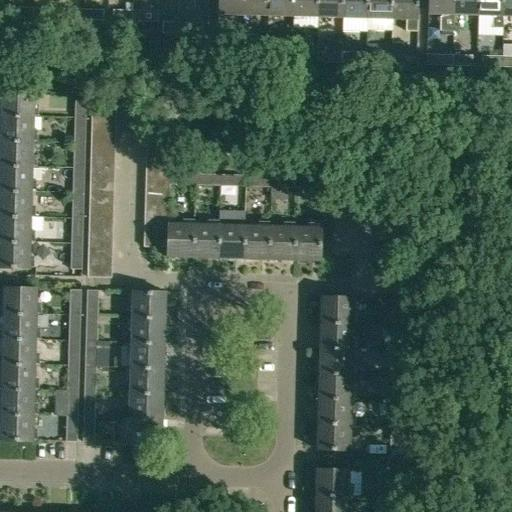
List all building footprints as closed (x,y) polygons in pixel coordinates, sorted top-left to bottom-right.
[(218,0),(218,13),(244,14),(244,0),(218,0)] [(268,0),(244,0),(244,14),(268,15),(268,0)] [(268,0),(268,15),(293,15),(293,0),(268,0)] [(318,0),(293,0),(293,15),(318,16),(318,0)] [(318,0),(318,16),(342,17),(342,0),(318,0)] [(367,0),(342,0),(342,17),(367,18),(367,0)] [(392,0),(367,0),(367,18),(392,18),(392,0)] [(392,0),(392,18),(407,19),(407,29),(417,29),(417,0),(392,0)] [(453,31),(453,15),(453,0),(428,0),(428,14),(440,14),(439,31),(453,31)] [(478,0),(453,0),(453,15),(478,15),(478,0)] [(503,0),(478,0),(478,15),(493,16),(493,25),(503,26),(503,16),(503,0)] [(511,0),(503,0),(503,16),(511,16),(511,0)] [(14,6),(13,17),(33,17),(34,7),(14,6)] [(54,7),(34,7),(33,17),(53,18),(54,7)] [(83,19),(84,9),(64,8),(63,18),(83,19)] [(103,9),(84,9),(83,19),(103,19),(103,9)] [(113,10),(113,20),(133,20),(133,10),(113,10)] [(133,10),(133,20),(153,21),(153,11),(133,10)] [(183,23),(163,22),(162,33),(182,33),(183,23)] [(202,23),(183,23),(182,33),(202,34),(202,23)] [(243,38),(223,38),(222,50),(243,50),(243,38)] [(263,38),(243,38),(243,50),(263,50),(263,38)] [(273,39),(273,51),(292,51),(292,39),(273,39)] [(312,39),(292,39),(292,51),(312,51),(312,39)] [(391,64),(415,64),(416,54),(406,53),(407,42),(392,42),(392,53),(391,64)] [(341,62),(341,51),(322,51),(321,62),(341,62)] [(361,52),(341,51),(341,62),(361,63),(361,52)] [(392,53),(371,52),(371,63),(391,64),(392,53)] [(439,54),(427,54),(427,65),(436,65),(452,66),(452,54),(439,54)] [(473,55),(452,54),(452,66),(472,66),(473,55)] [(502,56),(482,55),(482,67),(502,67),(502,56)] [(511,56),(502,56),(502,67),(511,67),(511,56)] [(0,114),(34,115),(34,90),(0,88),(0,114)] [(85,117),(85,92),(75,91),(74,116),(85,117)] [(91,109),(91,122),(115,123),(115,110),(91,109)] [(0,139),(33,140),(34,115),(0,114),(0,139)] [(84,142),(85,117),(74,116),(73,142),(84,142)] [(114,135),(115,123),(91,122),(90,134),(114,135)] [(114,147),(114,135),(90,134),(90,146),(114,147)] [(146,138),(146,151),(170,152),(170,139),(146,138)] [(0,139),(0,164),(32,166),(33,140),(0,139)] [(83,167),(84,142),(73,142),(72,167),(83,167)] [(90,146),(90,158),(114,159),(114,147),(90,146)] [(146,151),(146,163),(170,164),(170,152),(146,151)] [(113,171),(114,159),(90,158),(89,170),(113,171)] [(169,175),(169,174),(170,164),(146,163),(145,175),(169,175)] [(0,190),(32,191),(32,166),(0,164),(0,190)] [(72,167),(72,192),(83,193),(83,167),(72,167)] [(89,182),(113,182),(113,171),(89,170),(89,182)] [(169,174),(169,175),(169,184),(194,185),(194,174),(169,174)] [(194,174),(194,185),(219,186),(219,175),(194,174)] [(145,175),(145,186),(169,187),(169,184),(169,175),(145,175)] [(236,175),(236,186),(245,186),(245,176),(236,175)] [(245,176),(245,186),(261,187),(262,176),(245,176)] [(270,187),(295,187),(296,177),(270,176),(270,187)] [(322,178),(296,177),(295,187),(322,188),(322,178)] [(113,194),(113,182),(89,182),(89,194),(113,194)] [(169,198),(169,187),(145,186),(145,198),(169,198)] [(0,190),(0,215),(31,217),(32,191),(0,190)] [(82,218),(83,193),(72,192),(71,218),(82,218)] [(112,206),(113,194),(89,194),(88,206),(112,206)] [(145,198),(144,211),(168,211),(169,198),(145,198)] [(112,218),(112,206),(88,206),(88,217),(112,218)] [(381,208),(380,220),(404,220),(405,208),(381,208)] [(168,222),(168,211),(144,211),(144,222),(168,222)] [(0,241),(30,242),(31,217),(0,215),(0,241)] [(88,229),(112,230),(112,218),(88,217),(88,229)] [(81,243),(82,218),(71,218),(70,243),(81,243)] [(380,220),(380,232),(404,233),(404,220),(380,220)] [(168,235),(168,222),(144,222),(144,234),(168,235)] [(167,257),(192,258),(193,223),(168,222),(168,235),(168,247),(167,257)] [(192,258),(217,259),(218,224),(193,223),(192,258)] [(242,259),(243,224),(218,224),(217,259),(242,259)] [(242,259),(268,260),(269,225),(243,224),(242,259)] [(268,260),(293,261),(294,226),(269,225),(268,260)] [(293,261),(320,261),(321,226),(294,226),(293,261)] [(111,242),(112,230),(88,229),(87,241),(111,242)] [(380,232),(379,244),(403,245),(404,233),(380,232)] [(143,247),(168,247),(168,235),(144,234),(143,247)] [(30,242),(0,241),(0,266),(29,267),(30,242)] [(111,242),(87,241),(87,253),(111,254),(111,242)] [(81,243),(70,243),(70,268),(80,268),(81,243)] [(403,245),(379,244),(379,256),(403,257),(403,245)] [(111,266),(111,254),(87,253),(87,265),(111,266)] [(379,256),(378,268),(403,269),(403,257),(379,256)] [(110,277),(111,266),(87,265),(86,276),(110,277)] [(378,268),(378,281),(402,281),(403,269),(378,268)] [(378,292),(402,293),(402,281),(378,281),(378,292)] [(2,313),(36,314),(37,288),(3,288),(2,313)] [(79,315),(80,290),(69,290),(68,314),(79,315)] [(96,315),(97,290),(86,290),(85,315),(96,315)] [(166,292),(131,291),(130,317),(165,318),(166,292)] [(319,296),(318,321),(353,322),(354,297),(319,296)] [(393,299),(393,323),(404,324),(404,299),(393,299)] [(36,339),(36,314),(2,313),(1,338),(36,339)] [(68,340),(79,340),(79,315),(68,314),(68,340)] [(85,315),(85,341),(95,341),(96,315),(85,315)] [(164,343),(165,318),(130,317),(129,342),(164,343)] [(318,347),(353,348),(353,322),(318,321),(318,347)] [(404,324),(393,323),(392,349),(403,349),(404,324)] [(35,364),(36,339),(1,338),(1,363),(35,364)] [(68,340),(67,365),(78,365),(79,340),(68,340)] [(84,366),(95,366),(95,341),(85,341),(84,366)] [(163,368),(164,343),(129,342),(128,367),(163,368)] [(318,347),(317,372),(352,373),(353,348),(318,347)] [(392,349),(391,374),(402,374),(403,349),(392,349)] [(1,363),(0,389),(35,389),(35,364),(1,363)] [(77,390),(78,365),(67,365),(66,390),(77,390)] [(84,366),(83,391),(94,391),(95,366),(84,366)] [(163,368),(128,367),(128,392),(163,393),(163,368)] [(317,372),(316,398),(351,398),(352,373),(317,372)] [(402,374),(391,374),(391,400),(402,400),(402,374)] [(0,413),(34,415),(35,389),(0,389),(0,397),(0,413)] [(65,416),(76,416),(77,390),(66,390),(65,416)] [(93,417),(94,391),(83,391),(82,416),(93,417)] [(162,419),(163,393),(128,392),(127,418),(162,419)] [(316,398),(316,423),(351,424),(351,398),(316,398)] [(391,400),(390,425),(401,425),(402,400),(391,400)] [(0,413),(0,439),(34,440),(34,415),(0,413)] [(76,416),(65,416),(65,440),(76,441),(76,416)] [(93,417),(82,416),(82,441),(93,441),(93,417)] [(161,444),(162,419),(127,418),(126,443),(161,444)] [(351,424),(316,423),(315,448),(350,449),(351,424)] [(389,450),(400,450),(401,425),(390,425),(389,450)] [(378,465),(378,471),(377,496),(388,496),(389,465),(378,465)] [(314,469),(313,494),(349,495),(349,470),(314,469)] [(313,494),(312,511),(348,511),(349,495),(313,494)] [(377,496),(376,511),(387,511),(388,496),(377,496)]
